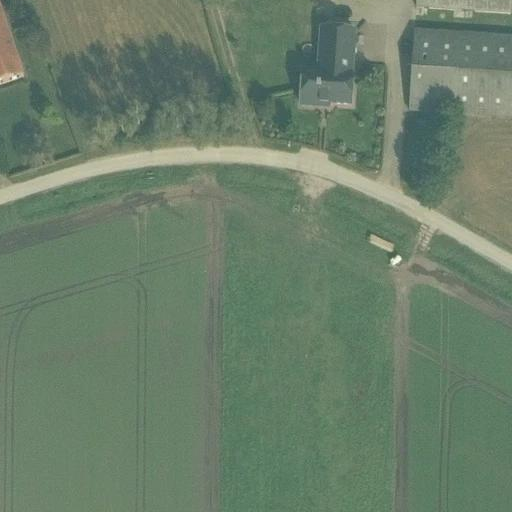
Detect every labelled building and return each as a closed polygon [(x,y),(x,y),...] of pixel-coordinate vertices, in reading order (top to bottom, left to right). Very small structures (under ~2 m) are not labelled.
[(0,85),(24,78),(0,10),(0,85)] [(249,21),(232,26),(249,85),(284,75),(279,58),(262,63),(249,21)] [(322,31),(319,74),(303,73),(301,107),(320,109),(320,105),(352,107),(354,80),(351,80),(354,33),(322,31)] [(511,117),(511,35),(416,32),(414,96),(428,97),(428,114),(511,117)] [(300,413),(302,409),(310,390),(318,393),(314,402),(334,411),(338,402),(358,410),(359,407),(374,414),(382,396),(368,389),(371,382),(309,354),(296,383),(297,384),(289,401),(256,378),(241,400),(278,425),(289,408),(300,413)]
